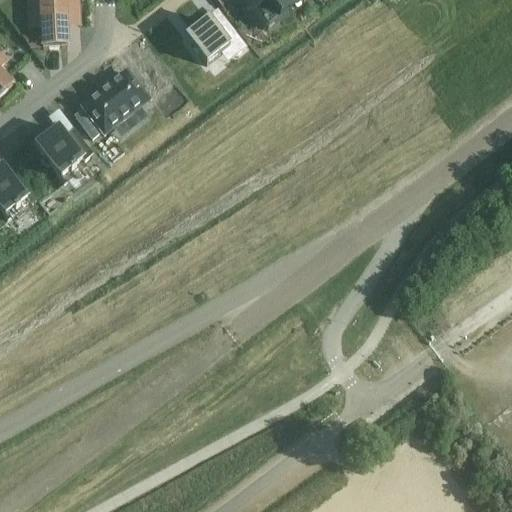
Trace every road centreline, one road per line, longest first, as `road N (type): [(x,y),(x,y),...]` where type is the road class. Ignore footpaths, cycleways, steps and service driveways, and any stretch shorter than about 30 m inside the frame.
road 1 (unclassified): [(1,511),(370,230)]
road 2 (residential): [(370,230),(0,432)]
road 3 (residential): [(107,0),(106,39),(64,87),(0,126)]
road 4 (unclassified): [(370,230),(511,122)]
